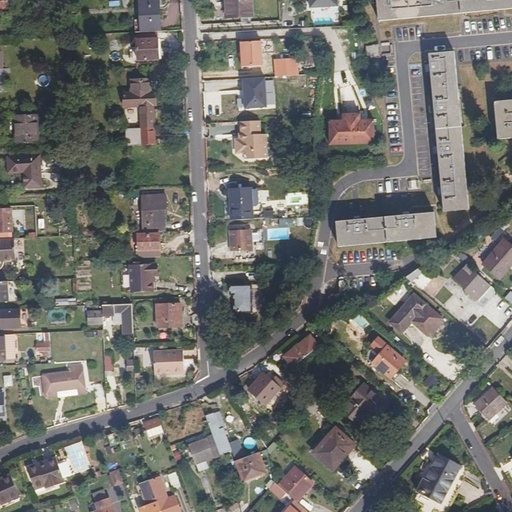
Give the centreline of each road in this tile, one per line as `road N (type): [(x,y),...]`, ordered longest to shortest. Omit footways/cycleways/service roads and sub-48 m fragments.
road 1 (residential): [(511,37),(407,48),(399,58),(407,163),(399,172),(361,174),(333,192),(312,301),(257,354),(210,383)]
road 2 (residential): [(210,383),(188,0)]
road 3 (residential): [(210,383),(0,456)]
road 4 (residential): [(359,511),(451,407)]
